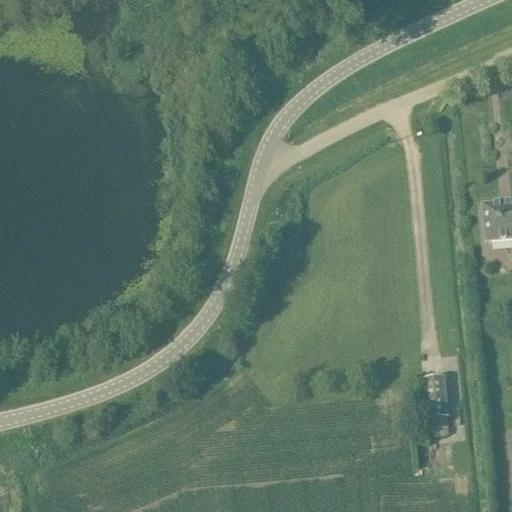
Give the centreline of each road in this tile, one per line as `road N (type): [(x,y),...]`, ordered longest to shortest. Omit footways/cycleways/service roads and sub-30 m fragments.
road 1 (unclassified): [(0,423),(99,394),(180,346),(230,275),(259,171)]
road 2 (unclassified): [(259,171),(284,119),(336,73),(486,0)]
road 3 (unclassified): [(259,171),(511,56)]
